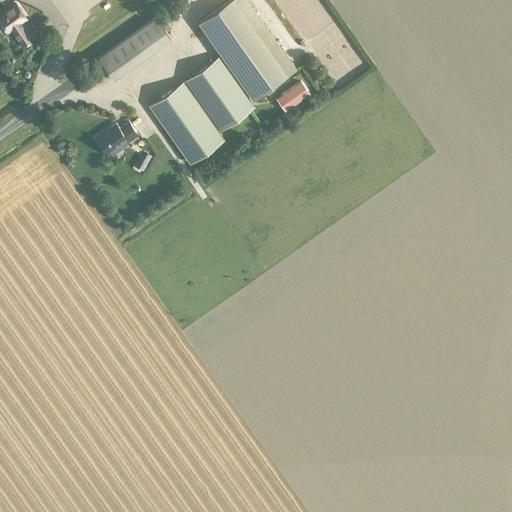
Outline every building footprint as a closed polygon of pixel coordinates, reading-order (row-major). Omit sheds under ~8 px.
[(286,75),(232,0),(228,0),(198,22),(253,99),(286,75)] [(25,16),(16,3),(0,14),(0,22),(7,32),(13,28),(16,33),(14,35),(23,46),(34,38),(21,19),(25,16)] [(171,38),(156,17),(98,58),(113,79),(171,38)] [(219,56),(186,80),(220,128),(253,104),(219,56)] [(302,81),(283,95),(291,106),(310,92),(302,81)] [(183,82),(150,105),(189,161),(223,137),(183,82)] [(137,130),(145,126),(140,118),(133,122),(137,130)] [(96,139),(107,154),(127,139),(129,141),(139,135),(129,121),(120,127),(116,122),(107,129),(109,130),(96,139)]
